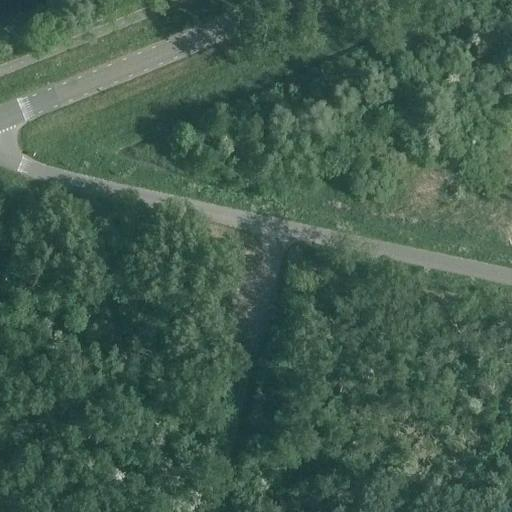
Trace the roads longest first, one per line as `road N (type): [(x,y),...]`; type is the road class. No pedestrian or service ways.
road 1 (unclassified): [(511,280),(49,175),(0,157)]
road 2 (tertiary): [(288,0),(0,116)]
road 3 (track): [(273,257),(214,511)]
